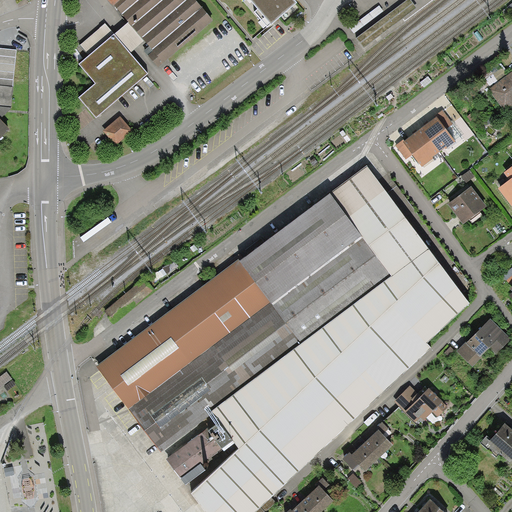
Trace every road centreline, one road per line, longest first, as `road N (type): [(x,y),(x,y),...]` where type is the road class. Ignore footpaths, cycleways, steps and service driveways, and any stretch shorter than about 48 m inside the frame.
road 1 (unclassified): [(370,139),(60,376)]
road 2 (tertiary): [(60,376),(44,178),(48,20)]
road 3 (residential): [(487,290),(283,496)]
road 4 (residential): [(370,139),(487,290)]
road 5 (unclassified): [(511,32),(370,139)]
road 6 (tertiary): [(85,511),(60,376)]
road 7 (residential): [(431,459),(511,367)]
